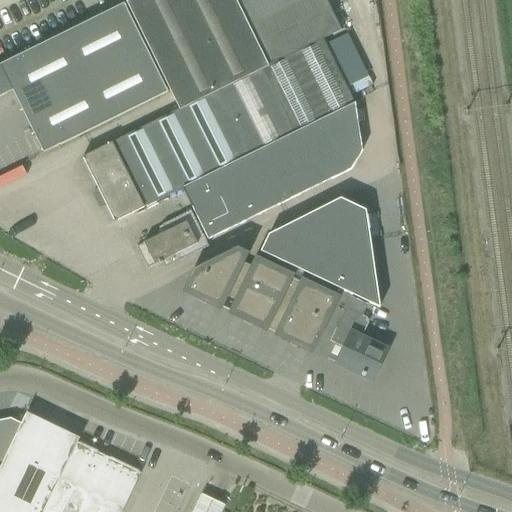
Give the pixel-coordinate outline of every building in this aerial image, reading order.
[(179,110),(82,158),(114,222),(173,194),(182,189),(190,206),(207,241),(350,171),(362,152),(354,104),(322,40),(340,31),(325,0),(131,0),(126,3),(179,110)] [(124,4),(0,64),(0,65),(43,154),(168,92),(124,4)] [(340,291),(368,231),(365,211),(340,199),(267,235),(259,252),(269,257),(269,256),(294,268),(277,305),(289,310),(277,334),(276,335),(311,352),(337,298),(335,297),(338,290),(340,291)] [(165,233),(136,247),(147,268),(158,263),(159,265),(162,263),(161,262),(175,254),(179,262),(208,247),(190,212),(161,226),(165,233)] [(379,308),(368,231),(340,291),(378,309),(379,308)] [(231,312),(252,268),(241,263),(245,255),(237,250),(194,272),(184,292),(220,309),(220,307),(231,312)] [(252,268),(231,312),(230,314),(265,330),(266,329),(277,334),(289,310),(277,305),(294,268),(269,256),(269,257),(265,264),(256,259),(252,268)] [(369,320),(361,317),(367,306),(350,298),(329,342),(334,344),(336,341),(344,346),(336,364),(349,370),(350,367),(362,373),(360,376),(364,378),(365,375),(372,378),(371,381),(372,381),(386,350),(360,338),(369,320)] [(0,511),(118,511),(119,511),(120,511),(119,510),(137,474),(138,474),(138,473),(91,450),(77,443),(78,442),(77,441),(76,442),(25,417),(26,416),(24,416),(21,424),(10,419),(0,420),(0,511)] [(200,497),(192,511),(221,511),(223,508),(200,497)]
